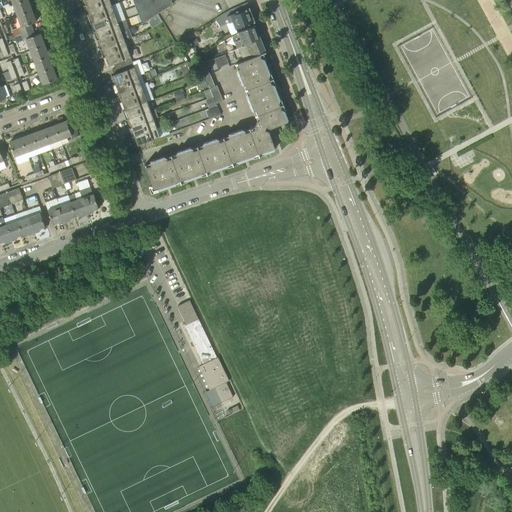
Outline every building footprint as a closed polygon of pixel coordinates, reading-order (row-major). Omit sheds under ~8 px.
[(17,16),(32,10),(28,0),(24,0),(13,4),(17,16)] [(109,0),(97,0),(86,4),(89,13),(111,5),(109,0)] [(132,0),(142,24),(171,5),(169,1),(171,0),(132,0)] [(111,5),(89,13),(92,22),(114,14),(111,5)] [(233,9),(215,20),(218,27),(228,21),(229,23),(233,22),(236,30),(254,22),(249,11),(248,10),(244,11),(242,6),(233,9)] [(17,16),(21,27),(19,28),(21,34),(33,29),(31,24),(36,22),(32,10),(17,16)] [(114,14),(92,22),(95,31),(118,22),(114,14)] [(118,22),(95,31),(99,39),(121,31),(118,22)] [(237,48),(261,40),(255,27),(238,33),(232,37),(237,48)] [(128,28),(121,31),(99,39),(102,48),(124,40),(131,37),(128,28)] [(33,29),(21,34),(23,39),(25,39),(29,50),(44,45),(40,33),(35,35),(33,29)] [(194,47),(199,44),(195,37),(189,41),(194,47)] [(124,40),(102,48),(105,57),(127,48),(124,40)] [(257,56),(266,53),(261,40),(237,48),(233,50),(236,59),(242,57),(243,58),(250,55),(251,57),(257,55),(257,56)] [(34,62),(49,56),(44,45),(29,50),(34,62)] [(127,48),(105,57),(108,65),(113,63),(115,68),(132,62),(127,48)] [(266,53),(257,56),(257,55),(251,57),(251,58),(235,64),(237,69),(236,71),(241,84),(243,85),(245,90),(273,79),(270,70),(268,70),(266,64),(267,63),(264,55),(266,54),(266,53)] [(218,68),(229,64),(225,54),(214,59),(218,68)] [(38,73),(53,67),(49,56),(34,62),(38,73)] [(132,62),(115,68),(117,73),(112,75),(115,84),(137,75),(132,62)] [(53,67),(38,73),(42,84),(57,79),(53,67)] [(162,82),(176,79),(174,71),(160,73),(162,82)] [(137,75),(115,84),(118,92),(140,84),(137,75)] [(210,89),(213,98),(216,104),(223,101),(216,85),(214,86),(210,75),(205,77),(210,89)] [(203,76),(197,79),(201,88),(207,85),(203,76)] [(255,115),(283,105),(280,96),(278,95),(276,90),(277,88),(273,79),(245,90),(247,94),(246,97),(251,109),(253,110),(255,115)] [(140,84),(118,92),(121,101),(144,93),(140,84)] [(210,89),(203,91),(206,100),(213,98),(210,89)] [(177,100),(183,98),(181,90),(174,92),(177,100)] [(144,93),(121,101),(124,110),(147,101),(144,93)] [(216,106),(213,98),(206,100),(209,108),(216,106)] [(147,101),(124,110),(128,118),(150,110),(147,101)] [(249,128),(259,157),(268,154),(269,152),(273,151),(274,148),(269,131),(270,128),(286,123),(288,120),(286,116),(287,114),(283,105),(255,115),(257,120),(254,127),(249,128)] [(211,116),(219,113),(217,107),(208,110),(211,116)] [(154,109),(150,110),(128,118),(131,127),(153,119),(157,117),(154,109)] [(153,119),(131,127),(134,136),(156,128),(153,119)] [(66,121),(54,125),(60,140),(71,135),(72,137),(78,134),(73,122),(67,124),(66,121)] [(43,129),(48,144),(60,140),(54,125),(43,129)] [(156,128),(134,136),(137,145),(160,136),(156,128)] [(223,137),(233,166),(242,163),(243,161),(248,159),(250,160),(259,157),(249,128),(244,130),(242,129),(229,133),(228,136),(223,137)] [(32,133),(37,148),(48,144),(43,129),(32,133)] [(37,148),(32,133),(21,137),(26,152),(37,148)] [(26,152),(21,137),(9,142),(14,156),(26,152)] [(197,147),(207,175),(216,172),(216,170),(222,168),(223,169),(233,166),(223,137),(219,139),(216,138),(203,142),(202,145),(197,147)] [(207,175),(197,147),(192,148),(190,147),(177,152),(176,154),(171,156),(180,184),(190,181),(190,179),(196,177),(197,178),(207,175)] [(180,184),(171,156),(166,157),(164,156),(151,160),(150,163),(146,165),(145,165),(152,186),(149,187),(151,194),(164,189),(165,188),(170,186),(171,187),(180,184)] [(60,172),(62,178),(74,173),(72,168),(60,172)] [(62,178),(60,172),(48,176),(50,182),(62,178)] [(62,178),(64,184),(76,179),(74,173),(62,178)] [(62,178),(50,182),(53,188),(64,184),(62,178)] [(491,181),(482,186),(486,193),(495,188),(491,181)] [(0,185),(0,188),(1,191),(8,188),(6,183),(0,185)] [(82,198),(88,214),(93,212),(94,210),(98,208),(93,194),(90,186),(80,190),(82,198)] [(7,192),(9,198),(21,193),(19,188),(7,192)] [(0,201),(9,198),(7,192),(0,194),(0,201)] [(9,198),(11,204),(23,199),(21,193),(9,198)] [(69,196),(71,202),(76,216),(80,215),(82,216),(88,214),(82,198),(76,200),(74,194),(69,196)] [(9,198),(0,201),(0,208),(11,204),(9,198)] [(65,222),(59,206),(56,198),(45,202),(53,224),(57,223),(59,224),(65,222)] [(59,206),(65,222),(70,220),(71,218),(76,216),(71,202),(59,206)] [(28,216),(34,233),(39,231),(41,229),(45,227),(40,212),(41,212),(39,206),(27,211),(29,216),(28,216)] [(17,220),(22,235),(27,234),(29,235),(34,233),(28,216),(17,220)] [(6,224),(11,241),(17,239),(18,237),(22,235),(17,220),(6,224)] [(11,241),(6,224),(0,226),(0,242),(4,241),(6,243),(11,241)] [(198,319),(189,300),(177,306),(186,325),(198,319)] [(229,381),(217,358),(216,358),(198,319),(186,325),(185,326),(203,365),(201,366),(211,387),(213,386),(221,403),(233,397),(225,381),(227,380),(228,382),(229,381)] [(237,406),(226,411),(228,415),(239,410),(237,406)]
